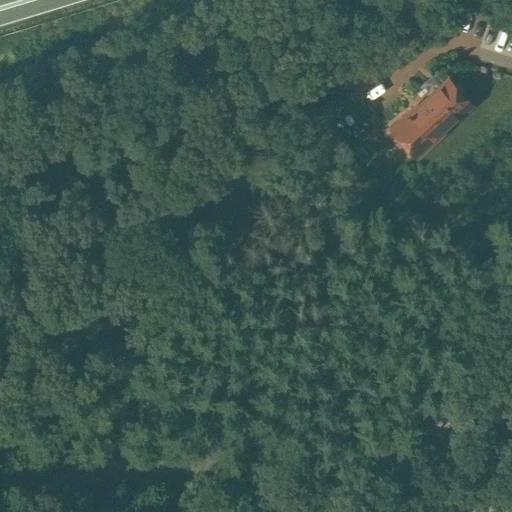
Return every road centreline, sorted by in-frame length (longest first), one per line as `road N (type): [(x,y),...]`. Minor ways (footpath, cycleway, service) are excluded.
road 1 (unclassified): [(399,452),(308,463),(0,473)]
road 2 (unclassified): [(399,452),(511,247)]
